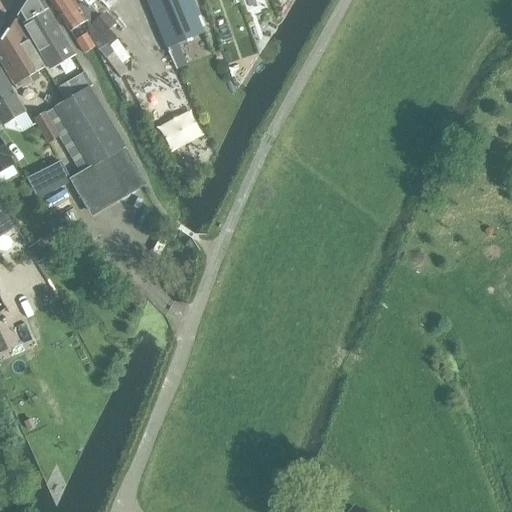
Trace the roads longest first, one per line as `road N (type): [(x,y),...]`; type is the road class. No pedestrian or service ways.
road 1 (residential): [(216,256),(345,0)]
road 2 (residential): [(216,256),(119,511)]
